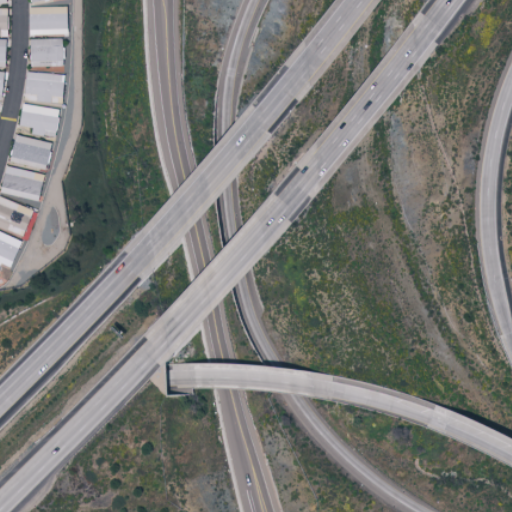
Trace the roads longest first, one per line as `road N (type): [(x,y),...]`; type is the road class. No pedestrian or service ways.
road 1 (motorway): [(259,0),(227,108),(226,176),(241,272),(270,348),(311,415),(365,472),(427,511)]
road 2 (motorway): [(156,347),(434,26)]
road 3 (motorway): [(364,0),(140,261)]
road 4 (secondary): [(163,0),(179,183),(205,273)]
road 5 (motorway): [(508,332),(491,252),(490,195),(511,87)]
road 6 (motorway): [(0,506),(156,347)]
road 7 (secondary): [(205,273),(256,487)]
road 8 (motorway): [(140,261),(0,405)]
road 9 (residential): [(0,155),(18,71),(19,0)]
